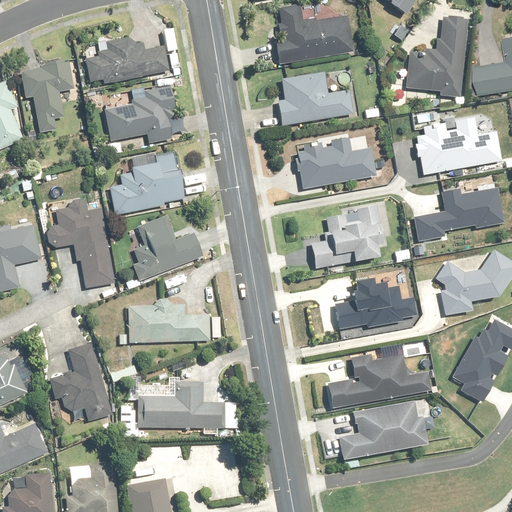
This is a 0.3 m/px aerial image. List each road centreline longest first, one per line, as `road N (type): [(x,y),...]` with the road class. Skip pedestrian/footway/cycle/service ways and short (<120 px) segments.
road 1 (tertiary): [(290,490),(206,0)]
road 2 (residential): [(290,490),(475,457),(511,415)]
